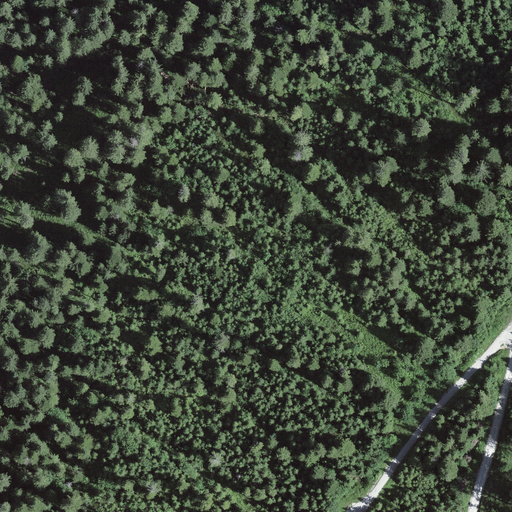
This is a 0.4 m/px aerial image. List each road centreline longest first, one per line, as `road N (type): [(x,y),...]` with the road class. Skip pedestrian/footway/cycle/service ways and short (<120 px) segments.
road 1 (track): [(511,326),(442,399),(361,511)]
road 2 (track): [(511,370),(475,511)]
